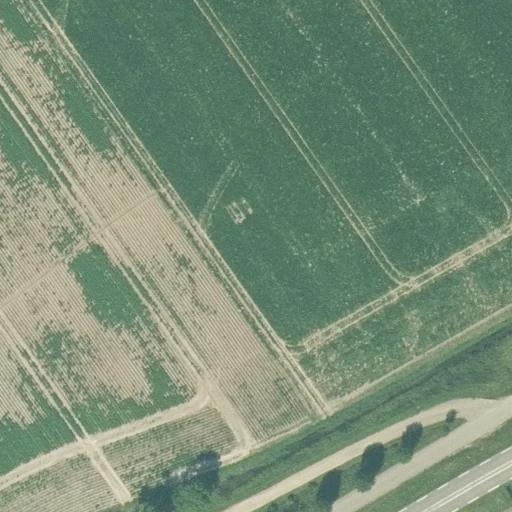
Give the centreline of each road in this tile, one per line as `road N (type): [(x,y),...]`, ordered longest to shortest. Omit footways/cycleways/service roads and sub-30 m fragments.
road 1 (track): [(237,511),(418,421),(469,407),(485,422)]
road 2 (unclassified): [(337,511),(511,406)]
